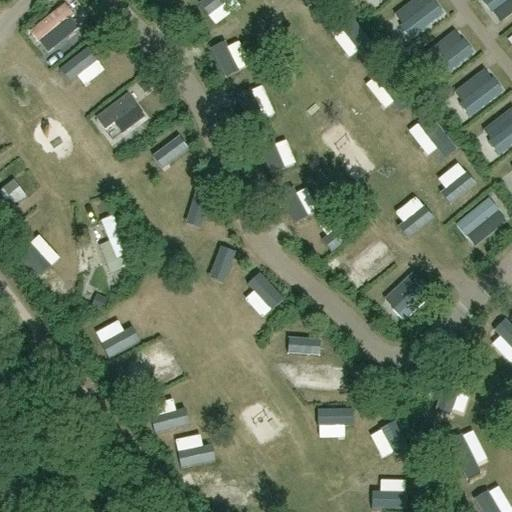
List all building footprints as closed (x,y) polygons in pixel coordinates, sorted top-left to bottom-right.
[(485,0),(483,2),(492,14),(511,0),(485,0)] [(434,3),(400,28),(410,41),(443,16),(434,3)] [(32,33),(43,47),(80,19),(68,4),(32,33)] [(348,43),(358,32),(337,14),(327,25),(348,43)] [(330,25),(310,32),(316,50),(337,42),(330,25)] [(464,42),(430,68),(440,81),(473,55),(464,42)] [(361,57),(339,74),(351,90),(373,73),(361,57)] [(83,82),(93,95),(119,75),(109,63),(83,82)] [(493,81),(460,106),(469,119),(503,94),(493,81)] [(277,91),(243,116),(256,132),(289,108),(277,91)] [(511,126),(489,144),(499,157),(511,146),(511,126)] [(410,163),(440,140),(431,127),(400,150),(410,163)] [(465,160),(429,188),(438,201),(475,173),(465,160)] [(21,184),(0,197),(0,205),(9,219),(34,203),(21,184)] [(283,187),(271,197),(280,208),(292,199),(283,187)] [(308,198),(282,208),(289,226),(315,215),(308,198)] [(489,201),(457,226),(467,239),(499,213),(489,201)] [(119,260),(132,256),(118,217),(106,221),(119,260)] [(328,258),(366,232),(358,220),(319,246),(328,258)] [(55,242),(54,262),(63,262),(63,243),(55,242)] [(363,274),(374,287),(403,261),(393,248),(363,274)] [(84,288),(84,275),(71,275),(71,288),(84,288)] [(423,284),(393,312),(404,324),(434,296),(423,284)] [(309,346),(309,354),(327,353),(326,332),(276,334),(277,347),(309,346)] [(146,378),(155,394),(181,379),(172,363),(146,378)] [(297,364),(298,387),(334,385),(333,363),(297,364)] [(358,412),(358,398),(325,398),(325,412),(358,412)] [(173,425),(174,440),(205,438),(204,423),(173,425)] [(347,441),(391,441),(391,429),(347,429),(347,441)] [(225,447),(198,447),(198,474),(225,474),(225,447)] [(412,467),(373,475),(375,486),(415,478),(412,467)] [(204,487),(205,507),(255,504),(254,484),(204,487)]
